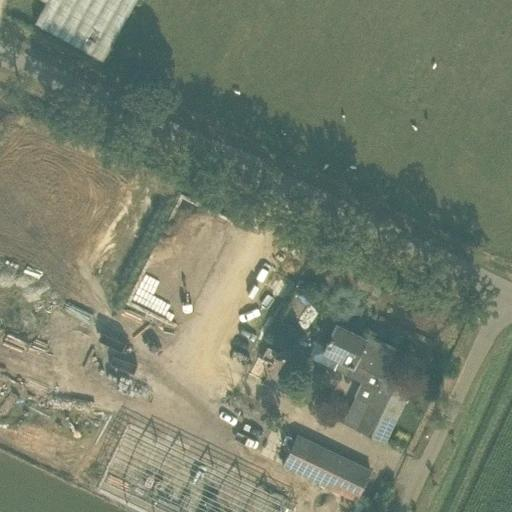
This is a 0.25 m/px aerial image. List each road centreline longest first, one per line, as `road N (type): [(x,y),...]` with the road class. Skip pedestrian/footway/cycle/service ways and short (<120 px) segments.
road 1 (unclassified): [(511,298),(0,50)]
road 2 (unclassified): [(410,511),(511,302)]
